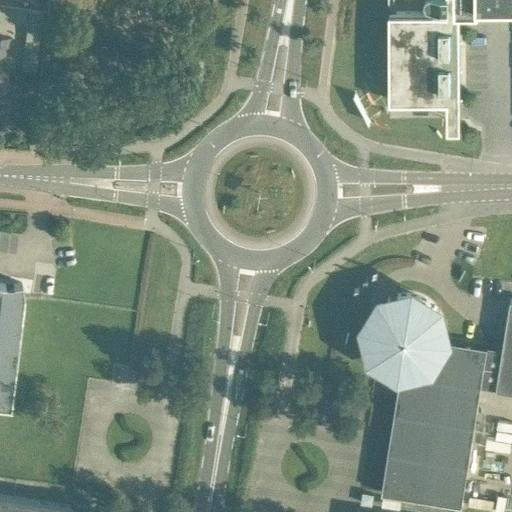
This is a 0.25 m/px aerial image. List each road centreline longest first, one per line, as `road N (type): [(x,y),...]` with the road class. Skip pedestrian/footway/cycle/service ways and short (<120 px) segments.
road 1 (unclassified): [(265,497),(334,511),(350,435),(278,420)]
road 2 (unclassified): [(169,405),(99,394),(87,465),(160,478)]
road 3 (unknown): [(481,186),(496,160),(502,20)]
road 4 (unclassified): [(481,186),(322,167)]
road 5 (unclassified): [(326,211),(481,186)]
road 6 (primary): [(209,511),(232,363)]
